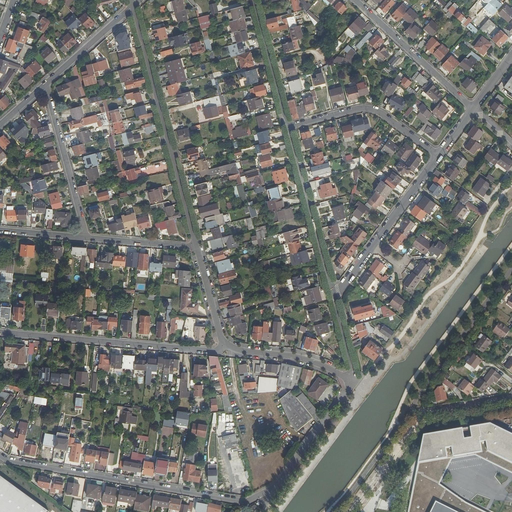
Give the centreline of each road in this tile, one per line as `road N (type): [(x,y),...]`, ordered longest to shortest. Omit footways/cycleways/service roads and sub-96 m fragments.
road 1 (residential): [(274,486),(243,502),(0,457)]
road 2 (residential): [(132,5),(196,245)]
road 3 (residential): [(0,330),(226,349)]
road 4 (residential): [(348,511),(423,414),(511,399)]
road 5 (residential): [(333,296),(438,154)]
road 6 (residential): [(288,127),(333,296)]
road 7 (residential): [(438,154),(362,107),(288,127)]
road 8 (residential): [(473,108),(355,0)]
road 9 (residential): [(87,237),(43,85)]
road 10 (residential): [(254,0),(288,127)]
road 11 (residential): [(226,349),(302,357),(349,382)]
road 12 (residential): [(349,382),(274,486)]
